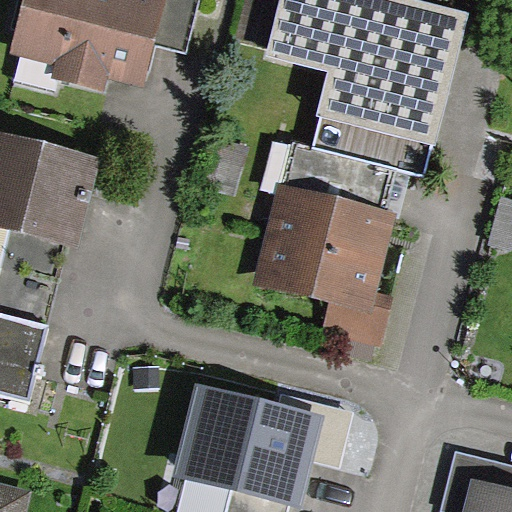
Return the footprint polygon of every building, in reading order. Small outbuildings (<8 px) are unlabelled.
[(176,15),(118,0),(40,0),(23,68),(153,102),(176,15)] [(464,25),(366,0),(285,0),(270,63),(334,80),(316,149),(424,177),(464,25)] [(109,178),(0,149),(0,238),(87,261),(109,178)] [(401,234),(288,203),(262,299),(375,330),(401,234)] [(63,344),(0,327),(0,400),(45,412),(63,344)] [(300,511),(320,440),(216,412),(196,484),(299,511),(300,511)] [(511,511),(476,502),(473,511),(511,511)] [(30,511),(0,503),(0,511),(30,511)]
